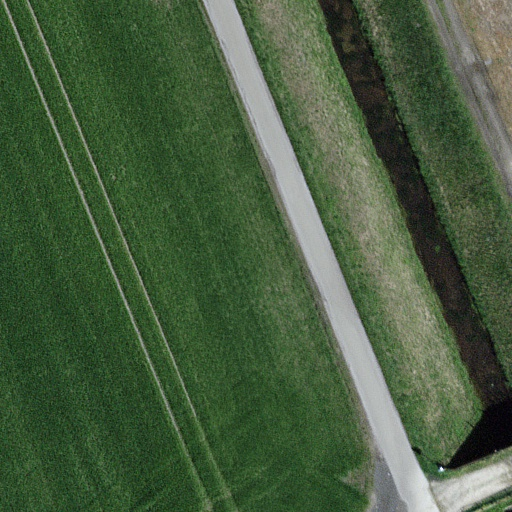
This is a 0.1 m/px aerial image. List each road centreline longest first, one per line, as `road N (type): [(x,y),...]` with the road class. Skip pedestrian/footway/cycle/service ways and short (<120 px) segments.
road 1 (unclassified): [(216,0),(416,511)]
road 2 (track): [(511,183),(430,0)]
